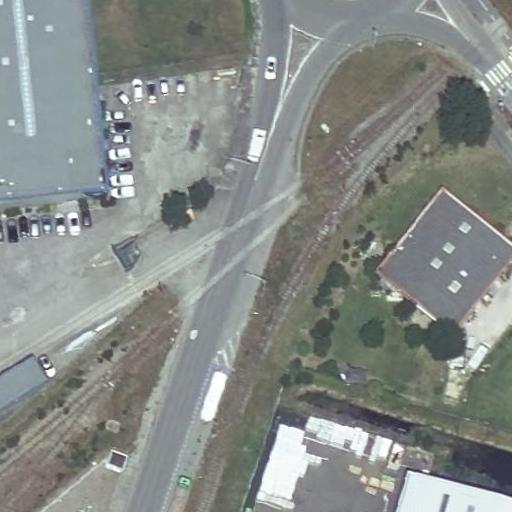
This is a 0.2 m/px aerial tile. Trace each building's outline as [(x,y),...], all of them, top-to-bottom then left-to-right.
[(0,0),(0,208),(103,196),(83,0),(0,0)] [(511,265),(511,250),(441,194),(391,255),(469,318),(511,265)] [(469,318),(391,255),(375,276),(452,339),(469,318)] [(306,418),(302,439),(328,444),(332,423),(306,418)] [(272,444),(294,448),(298,431),(276,426),(272,444)] [(106,468),(114,471),(121,473),(126,460),(111,455),(106,468)] [(511,511),(511,506),(402,475),(390,511),(511,511)]
